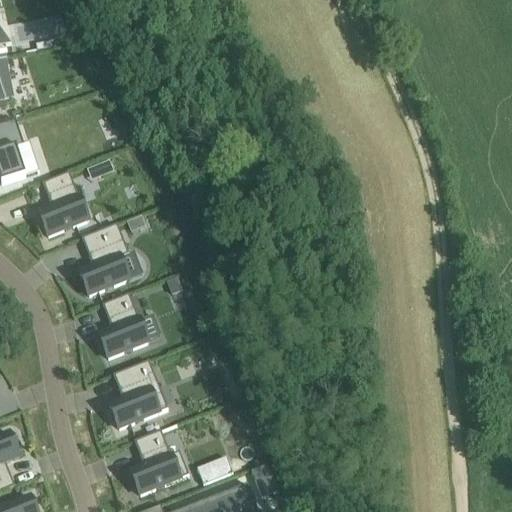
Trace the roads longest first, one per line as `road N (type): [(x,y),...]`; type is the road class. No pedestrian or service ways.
road 1 (track): [(462,511),(439,207),(362,0)]
road 2 (residential): [(85,511),(41,319),(0,266)]
